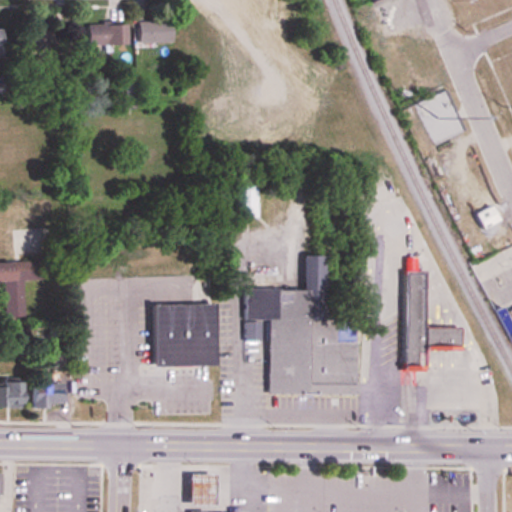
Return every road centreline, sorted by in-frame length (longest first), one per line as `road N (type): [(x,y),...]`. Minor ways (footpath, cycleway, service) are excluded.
road 1 (primary): [(511,446),(0,445)]
road 2 (residential): [(511,185),(433,0)]
